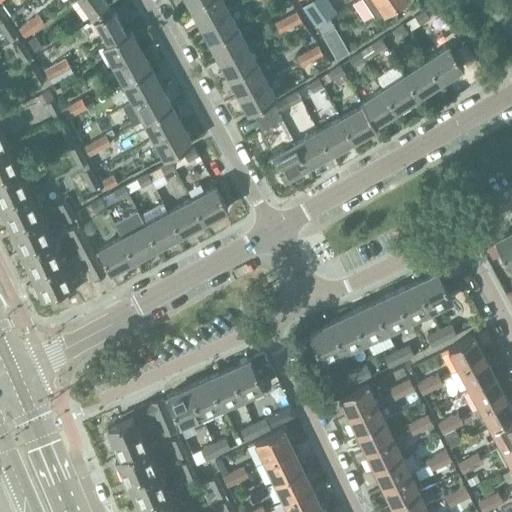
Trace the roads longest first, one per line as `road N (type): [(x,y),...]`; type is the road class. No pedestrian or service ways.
road 1 (residential): [(275,232),(16,372)]
road 2 (residential): [(511,95),(275,232)]
road 3 (residential): [(275,232),(140,0)]
road 4 (residential): [(357,511),(268,325)]
road 5 (residential): [(99,401),(268,325)]
road 6 (residential): [(308,298),(457,232)]
